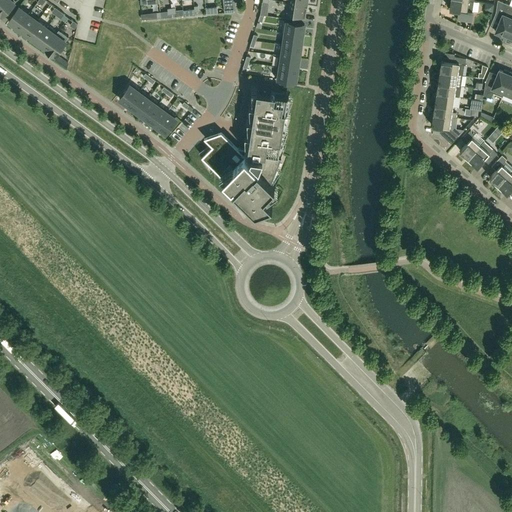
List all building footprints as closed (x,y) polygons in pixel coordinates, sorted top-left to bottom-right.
[(16,1),(15,0),(0,0),(0,13),(2,15),(14,3),(16,1)] [(235,11),(232,0),(226,0),(227,5),(224,5),(225,12),(235,11)] [(473,12),(472,12),(474,1),(468,0),(450,0),(449,8),(461,10),(460,18),(472,20),(473,12)] [(511,25),(511,6),(497,0),(496,0),(496,13),(490,26),(496,29),(495,31),(499,33),(499,35),(507,38),(511,25)] [(288,14),(306,16),(307,5),(290,2),(288,14)] [(18,28),(30,12),(28,13),(19,7),(9,21),(18,28)] [(27,35),(39,19),(30,12),(18,28),(27,35)] [(36,42),(48,25),(47,27),(38,21),(39,19),(27,35),(36,42)] [(303,36),(304,24),(284,21),(283,33),(303,36)] [(46,48),(59,30),(57,32),(48,25),(36,42),(46,48)] [(69,37),(59,30),(46,48),(55,55),(69,37)] [(301,47),(303,36),(283,33),(281,44),(301,47)] [(299,58),(301,47),(281,44),(279,55),(299,58)] [(298,70),(299,58),(279,55),(277,67),(298,70)] [(464,75),(465,64),(466,58),(454,56),(453,62),(441,60),(440,71),(464,75)] [(296,81),(298,70),(277,67),(276,78),(296,81)] [(502,96),(503,94),(511,72),(504,69),(503,71),(499,69),(494,82),(486,79),(486,80),(483,95),(491,98),(493,93),(502,96)] [(462,86),(464,75),(440,71),(438,82),(462,86)] [(511,72),(503,94),(504,94),(504,92),(511,95),(511,72)] [(129,106),(141,89),(131,82),(119,99),(129,106)] [(460,96),(462,86),(438,82),(437,93),(455,95),(460,96)] [(230,99),(238,102),(243,88),(235,86),(230,99)] [(138,112),(150,96),(141,89),(129,106),(138,112)] [(279,154),(281,139),(288,95),(257,90),(250,134),(248,151),(253,151),(250,157),(256,162),(255,164),(245,154),(246,149),(238,148),(221,131),(204,137),(212,145),(202,156),(216,170),(232,186),(234,184),(236,185),(234,187),(244,197),(246,200),(249,203),(256,209),(273,203),(265,195),(275,184),(271,181),(282,154),(279,154)] [(453,106),(455,95),(437,93),(435,103),(453,106)] [(147,119),(159,103),(150,96),(138,112),(147,119)] [(481,109),(482,100),(476,99),(474,108),(481,109)] [(156,126),(168,110),(159,103),(147,119),(156,126)] [(452,112),(453,106),(435,103),(433,114),(456,117),(457,112),(452,112)] [(166,133),(178,117),(168,110),(156,126),(166,133)] [(458,135),(450,128),(451,117),(456,118),(456,117),(433,114),(432,125),(442,127),(440,134),(451,143),(458,135)] [(467,160),(484,141),(480,144),(472,137),(474,134),(470,130),(462,139),(466,143),(460,150),(464,154),(463,156),(467,160)] [(488,163),(496,154),(497,153),(484,141),(467,160),(471,164),(473,162),(477,166),(484,159),(488,163)] [(493,183),(497,187),(511,169),(511,165),(506,160),(507,159),(502,154),(492,166),(496,170),(490,177),(494,181),(493,183)] [(511,169),(497,187),(501,191),(503,189),(507,193),(511,187),(511,169)]
